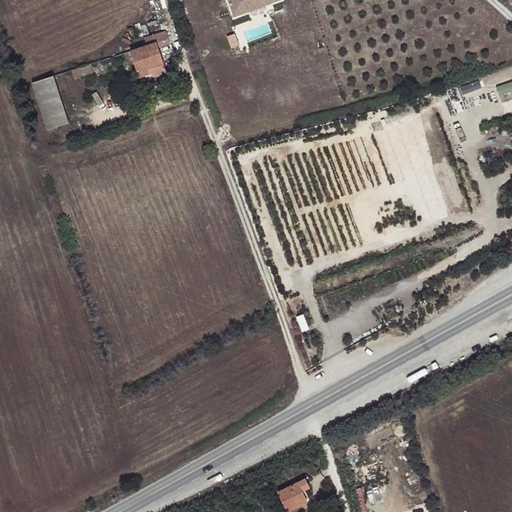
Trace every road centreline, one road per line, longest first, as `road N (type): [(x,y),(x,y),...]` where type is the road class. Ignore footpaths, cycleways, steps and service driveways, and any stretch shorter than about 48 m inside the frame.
road 1 (secondary): [(491,303),(131,511)]
road 2 (track): [(193,91),(308,408)]
